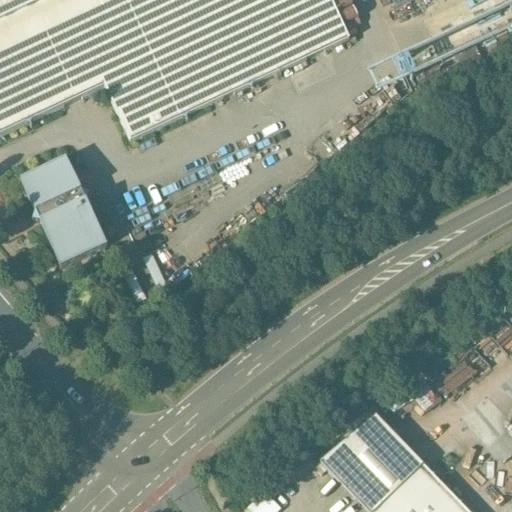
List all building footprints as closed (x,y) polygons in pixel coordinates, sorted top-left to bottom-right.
[(328,0),(0,0),(0,140),(104,91),(129,147),(349,43),(328,0)] [(423,57),(429,73),(511,38),(511,12),(461,33),(457,25),(445,30),(434,4),(388,23),(405,65),(423,57)] [(65,163),(21,185),(61,271),(107,250),(86,207),(89,198),(82,196),(65,163)] [(375,421),(319,467),(363,511),(378,511),(423,470),(375,421)] [(464,511),(423,470),(378,511),(464,511)]
